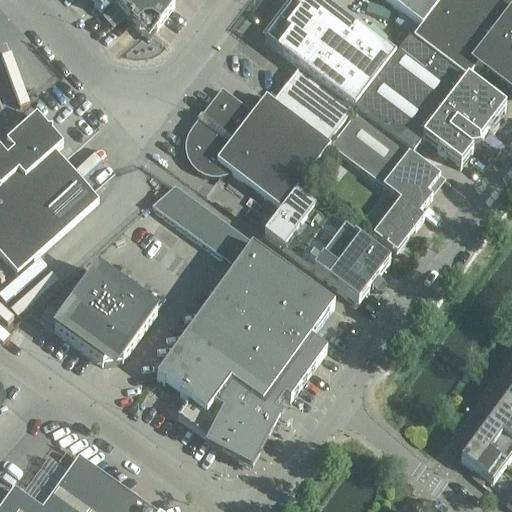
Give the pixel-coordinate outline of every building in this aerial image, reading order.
[(139,34),(140,34),(156,33),(175,9),(170,3),(166,0),(86,0),(101,17),(114,5),(139,34)] [(300,71),(286,89),(273,107),(330,151),(357,116),(357,115),(354,113),(395,60),(317,0),(300,0),(266,45),(300,71)] [(379,0),(421,32),(445,0),(379,0)] [(511,0),(446,0),(414,43),(467,84),(480,67),(511,91),(511,0)] [(113,31),(123,22),(113,10),(103,19),(113,31)] [(410,40),(395,60),(354,113),(357,115),(413,158),(424,144),(460,172),(473,156),(480,155),(479,148),(506,113),(467,84),(414,43),(410,40)] [(231,177),(281,215),(295,196),(330,151),(266,102),(253,118),(222,93),(190,135),(188,138),(187,141),(186,143),(186,145),(185,147),(185,151),(185,152),(185,154),(185,156),(186,158),(186,160),(187,162),(188,165),(190,168),(192,171),(193,173),(196,175),(198,176),(201,178),(204,180),(206,181),(210,181),(214,182),(217,182),(221,181),(223,181),(226,180),(230,178),(231,177)] [(440,180),(357,116),(330,151),(400,204),(373,239),(397,258),(425,222),(420,218),(432,201),(427,197),(440,180)] [(26,182),(56,155),(63,149),(36,119),(0,151),(0,189),(19,173),(26,182)] [(99,205),(56,155),(26,182),(19,173),(0,189),(0,258),(17,278),(99,205)] [(250,247),(175,192),(152,212),(233,271),(250,247)] [(283,253),(358,310),(390,269),(295,196),(281,215),(264,238),(283,253)] [(157,382),(159,384),(189,406),(177,422),(208,444),(205,450),(251,475),(280,420),(279,419),(275,416),(285,401),(290,405),(327,355),(311,343),(334,311),(251,251),(157,382)] [(123,366),(126,361),(157,318),(97,275),(54,335),(102,369),(106,364),(117,362),(123,366)] [(496,409),(511,421),(511,394),(505,404),(502,401),(496,409)] [(487,429),(511,447),(511,421),(496,409),(490,417),(493,420),(487,429)] [(470,444),(506,470),(511,461),(511,447),(487,429),(480,438),(476,436),(470,444)] [(506,470),(470,444),(464,452),(468,455),(460,465),(493,488),(506,470)] [(42,500),(61,466),(48,458),(29,492),(42,500)] [(148,511),(78,462),(43,511),(39,511),(14,493),(0,511),(148,511)]
